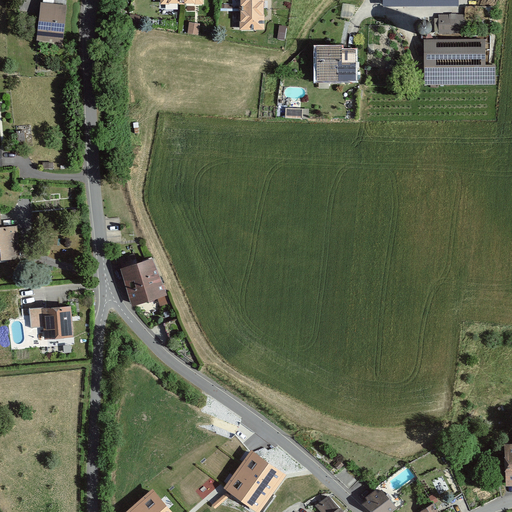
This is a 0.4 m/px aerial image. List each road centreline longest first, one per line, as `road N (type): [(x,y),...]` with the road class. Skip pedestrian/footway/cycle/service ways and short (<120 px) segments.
road 1 (residential): [(108,296),(149,343),(360,511)]
road 2 (residential): [(91,0),(108,296)]
road 3 (residential): [(108,296),(99,326),(93,511)]
